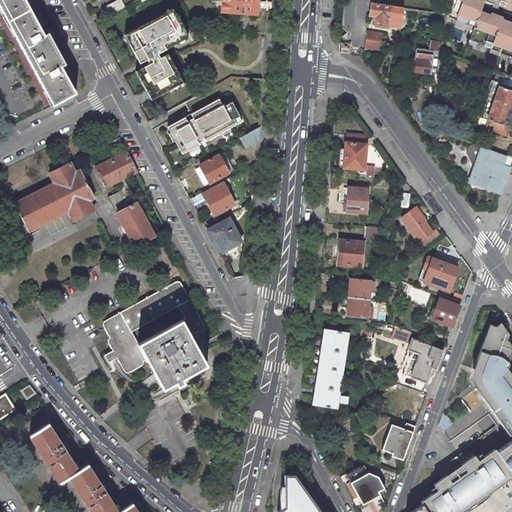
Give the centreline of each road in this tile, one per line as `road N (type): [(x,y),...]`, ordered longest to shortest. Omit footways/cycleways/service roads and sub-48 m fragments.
road 1 (residential): [(117,88),(237,317),(274,334)]
road 2 (unclassified): [(491,258),(363,83),(303,70)]
road 3 (residential): [(186,511),(71,409),(0,314)]
road 4 (residential): [(398,511),(491,258)]
road 5 (tertiary): [(274,334),(303,70)]
road 6 (residential): [(343,511),(303,434),(262,399)]
road 7 (residential): [(117,88),(0,151)]
